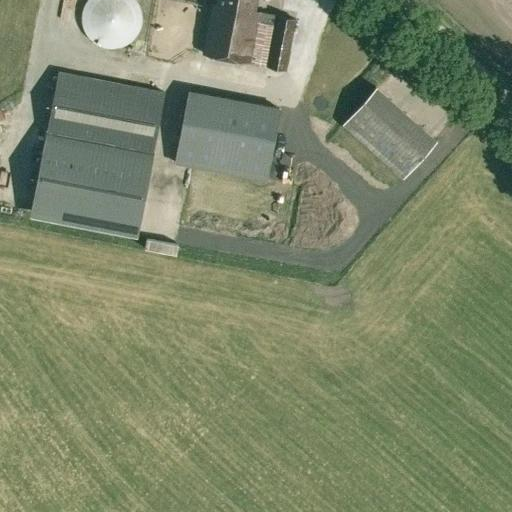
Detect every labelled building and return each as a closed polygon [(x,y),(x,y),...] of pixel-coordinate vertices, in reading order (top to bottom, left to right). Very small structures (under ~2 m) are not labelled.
[(78,12),(78,13),(78,14),(78,15),(78,16),(78,17),(78,18),(78,19),(78,20),(79,21),(79,22),(79,23),(79,24),(79,25),(80,26),(80,27),(80,28),(81,29),(81,30),(82,30),(82,31),(83,32),(83,33),(84,34),(84,35),(85,36),(86,36),(86,37),(87,38),(88,39),(89,40),(90,41),(91,41),(92,42),(93,43),(94,43),(95,44),(96,44),(97,45),(98,45),(99,46),(100,46),(101,46),(102,47),(103,47),(104,47),(105,47),(106,47),(107,48),(108,48),(109,48),(110,48),(112,48),(113,48),(114,47),(115,47),(116,47),(117,47),(118,46),(119,46),(120,46),(121,46),(122,45),(123,45),(124,44),(125,44),(126,43),(127,43),(128,42),(129,41),(130,41),(131,40),(132,39),(133,38),(134,37),(134,36),(135,36),(136,35),(136,34),(137,33),(137,32),(138,31),(138,30),(139,30),(139,29),(140,28),(140,27),(140,26),(140,25),(141,24),(141,23),(141,22),(141,21),(142,20),(142,19),(142,18),(142,17),(142,16),(142,15),(142,14),(142,13),(142,12),(141,11),(141,10),(141,9),(141,8),(140,7),(140,6),(140,5),(139,4),(139,3),(139,2),(138,1),(138,0),(137,0),(82,0),(82,1),(81,2),(81,3),(80,4),(80,5),(80,6),(79,7),(79,8),(79,9),(79,10),(79,11),(78,12)] [(190,0),(163,0),(159,43),(186,46),(190,0)] [(203,53),(250,62),(257,24),(275,28),(268,65),(286,69),(296,20),(255,12),(257,0),(217,0),(216,4),(213,3),(203,53)] [(333,45),(314,89),(338,100),(358,56),(333,45)] [(58,73),(47,140),(153,159),(164,92),(58,73)] [(376,86),(344,123),(405,177),(438,140),(376,86)] [(175,162),(192,165),(266,179),(268,167),(279,108),(189,90),(175,162)] [(153,159),(47,140),(34,214),(140,232),(153,159)] [(0,208),(8,208),(6,184),(0,184),(0,208)] [(355,243),(359,218),(348,217),(344,241),(355,243)]
